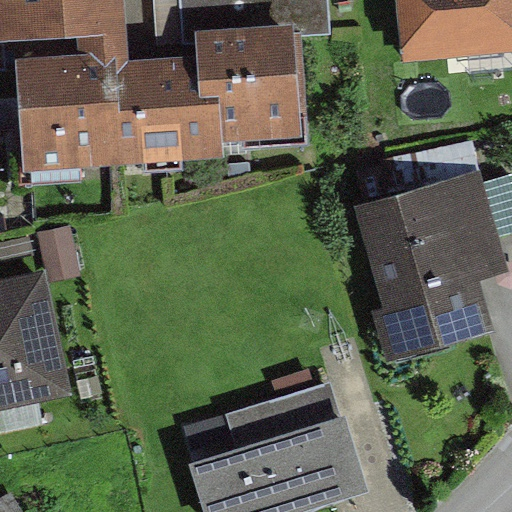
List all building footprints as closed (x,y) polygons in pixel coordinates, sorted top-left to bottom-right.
[(139,0),(6,0),(8,33),(140,28),(139,0)] [(186,0),(189,48),(35,56),(40,144),(241,133),(321,128),(316,34),(346,32),(344,0),(186,0)] [(511,0),(417,0),(422,55),(511,48),(511,0)] [(511,242),(490,168),(374,203),(418,348),(509,321),(495,273),(511,267),(511,242)] [(63,267),(0,281),(0,405),(90,386),(63,267)] [(360,408),(208,459),(225,511),(295,511),(385,483),(360,408)]
